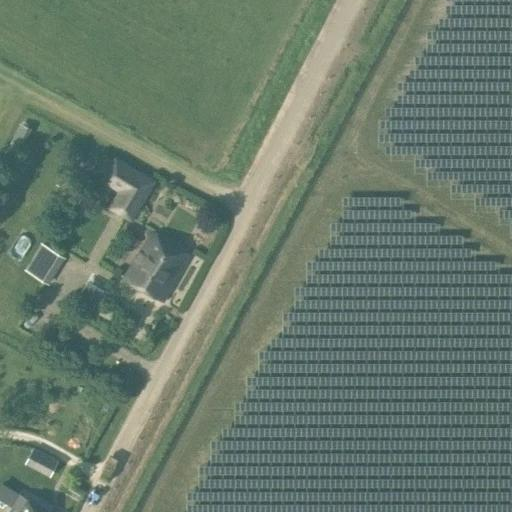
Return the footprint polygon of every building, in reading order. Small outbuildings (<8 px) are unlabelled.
[(103,180),(121,191),(111,207),(131,220),(154,182),(116,159),(103,180)] [(153,233),(126,277),(164,300),(191,256),(153,233)] [(27,271),(53,282),(66,252),(40,241),(27,271)] [(25,463),(50,476),(59,459),(34,446),(25,463)] [(14,503),(8,511),(49,511),(19,494),(14,503)]
